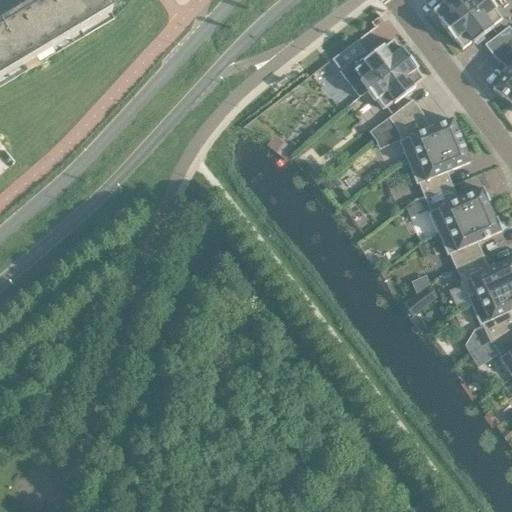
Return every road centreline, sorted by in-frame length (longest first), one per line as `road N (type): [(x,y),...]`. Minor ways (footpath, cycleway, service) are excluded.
road 1 (secondary): [(0,280),(85,207),(286,0)]
road 2 (secondary): [(229,0),(77,165),(0,232)]
